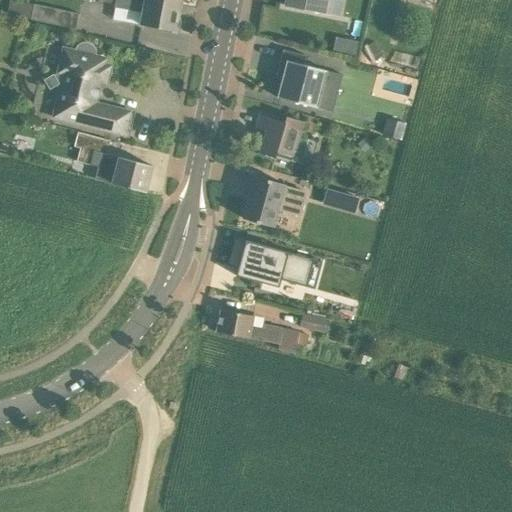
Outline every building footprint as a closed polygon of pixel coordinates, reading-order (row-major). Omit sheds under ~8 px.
[(180,6),(150,0),(97,0),(97,1),(116,4),(116,7),(144,12),(142,26),(175,32),(176,28),(178,26),(179,21),(178,18),(180,6)] [(332,0),(285,0),(285,6),(330,15),(332,0)] [(332,0),(330,15),(340,17),(343,0),(332,0)] [(80,12),(35,2),(31,18),(76,28),(80,12)] [(358,42),(336,38),(335,38),(333,50),(333,51),(356,56),(358,42)] [(63,76),(53,118),(128,136),(133,113),(96,104),(101,85),(106,86),(111,66),(105,65),(107,59),(95,56),(95,55),(95,53),(95,51),(94,50),(93,48),(92,46),(90,45),(88,44),(86,44),(84,44),(83,44),(81,44),(80,45),(79,46),(78,46),(77,48),(76,50),(75,51),(64,48),(57,74),(63,76)] [(306,57),(283,51),(276,76),(282,78),(277,98),(332,112),(342,75),(304,66),(306,57)] [(284,123),(260,116),(256,129),(266,132),(260,154),(275,159),(277,151),(294,156),(303,122),(286,117),(284,123)] [(383,135),(401,140),(406,124),(387,118),(383,135)] [(366,137),(357,145),(365,153),(373,145),(366,137)] [(107,155),(92,151),(88,165),(98,167),(94,179),(145,193),(152,167),(107,155)] [(283,182),(254,173),(241,216),(271,224),(276,204),(299,210),(305,190),(282,184),(283,182)] [(359,199),(328,190),(324,204),(355,213),(359,199)] [(316,259),(235,236),(226,265),(238,268),(236,275),(279,288),(281,281),(307,288),(316,259)] [(253,316),(221,310),(216,332),(278,344),(277,350),(294,354),(298,332),(251,323),(253,316)] [(327,319),(302,314),(299,326),(324,332),(327,319)] [(413,369),(399,364),(395,377),(408,382),(413,369)]
